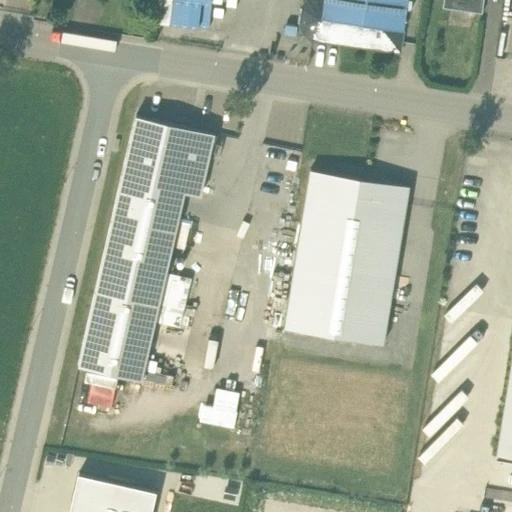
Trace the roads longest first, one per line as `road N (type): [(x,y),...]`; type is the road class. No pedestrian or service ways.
road 1 (residential): [(2,511),(105,56)]
road 2 (unclassified): [(105,56),(511,120)]
